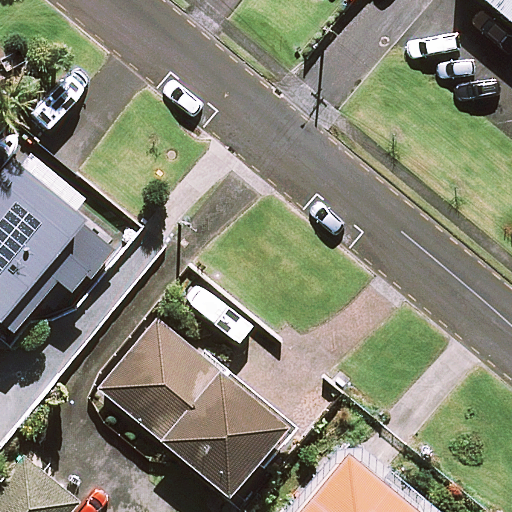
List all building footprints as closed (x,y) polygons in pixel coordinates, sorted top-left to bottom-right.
[(511,0),(494,0),(511,14),(511,0)] [(76,213),(0,149),(0,322),(6,327),(49,275),(63,287),(81,265),(52,241),(76,213)] [(280,421),(153,316),(95,387),(222,492),(280,421)] [(416,511),(338,447),(284,511),(416,511)] [(68,511),(77,502),(21,455),(0,480),(0,511),(68,511)]
